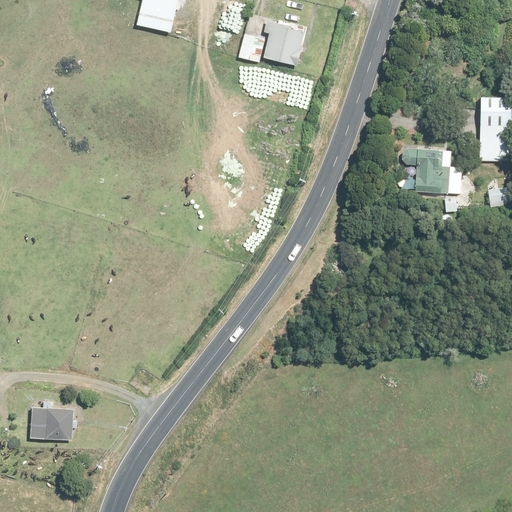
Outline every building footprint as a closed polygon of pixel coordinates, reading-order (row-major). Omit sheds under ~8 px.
[(179,0),(144,0),(138,24),(171,33),(179,0)] [(308,29),(251,14),(240,57),(260,62),(261,56),(298,65),(308,29)] [(511,96),(483,96),(481,161),(511,162),(511,96)] [(404,149),(403,165),(418,165),(417,193),(461,194),(462,165),(452,165),(453,151),(404,149)] [(511,185),(488,188),(490,206),(511,203),(511,185)] [(459,198),(446,198),(447,213),(459,213),(459,198)] [(44,408),(33,407),(31,438),(73,441),(75,410),(54,409),(54,402),(44,401),(44,408)]
